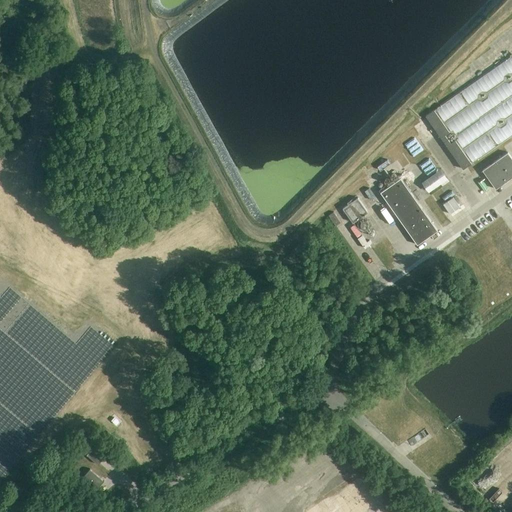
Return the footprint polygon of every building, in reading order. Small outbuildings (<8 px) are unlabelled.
[(463,169),(511,134),(511,55),(426,116),(463,169)] [(401,142),(410,155),(420,148),(412,135),(401,142)] [(495,189),(511,176),(511,158),(507,152),(482,170),(495,189)] [(424,175),(434,169),(426,157),(416,163),(424,175)] [(441,186),(448,182),(440,169),(421,181),(428,191),(439,184),(441,186)] [(417,244),(437,230),(400,178),(380,192),(417,244)] [(370,201),(374,197),(368,188),(363,192),(370,201)] [(439,195),(442,201),(453,196),(450,190),(439,195)] [(353,223),(368,212),(358,197),(343,208),(353,223)] [(356,237),(361,234),(354,224),(349,227),(356,237)] [(365,248),(369,245),(362,235),(357,238),(365,248)] [(416,429),(405,436),(409,441),(420,434),(416,429)] [(98,464),(105,456),(90,443),(83,451),(98,464)] [(98,488),(103,481),(90,469),(84,476),(98,488)]
